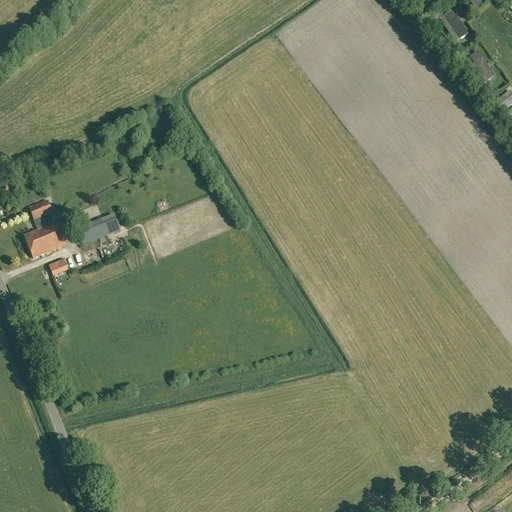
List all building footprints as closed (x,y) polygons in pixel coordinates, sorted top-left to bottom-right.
[(446,15),(440,19),(455,41),(461,37),(462,38),(467,34),(451,11),(446,15)] [(466,24),(472,21),(467,12),(461,16),(466,24)] [(470,68),(482,84),(489,79),(490,79),(493,77),(493,76),(491,73),(490,73),(476,53),(469,58),(474,65),(470,68)] [(496,89),(488,95),(491,99),(498,93),(496,89)] [(511,96),(502,102),(506,108),(511,104),(511,96)] [(24,237),(33,259),(65,246),(56,224),(54,225),(51,218),(41,222),(40,220),(53,214),(47,201),(29,209),(38,231),(24,237)] [(91,212),(93,219),(103,215),(101,209),(91,212)] [(76,230),(82,246),(120,231),(113,215),(76,230)] [(65,265),(63,261),(49,267),(53,276),(67,270),(65,265)]
